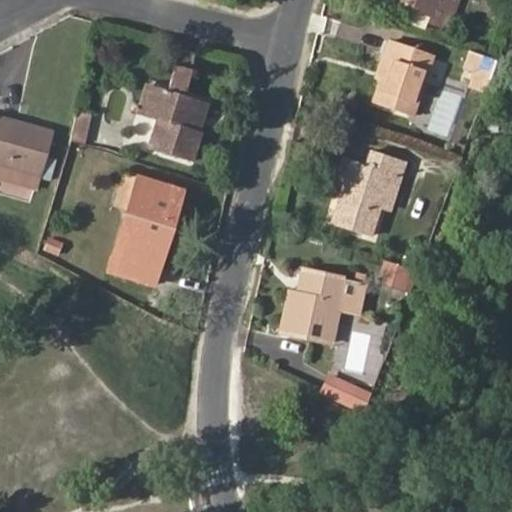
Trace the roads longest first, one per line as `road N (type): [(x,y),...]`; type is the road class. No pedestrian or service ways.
road 1 (residential): [(291,42),(219,342),(215,437),(228,511)]
road 2 (residential): [(104,0),(291,42)]
